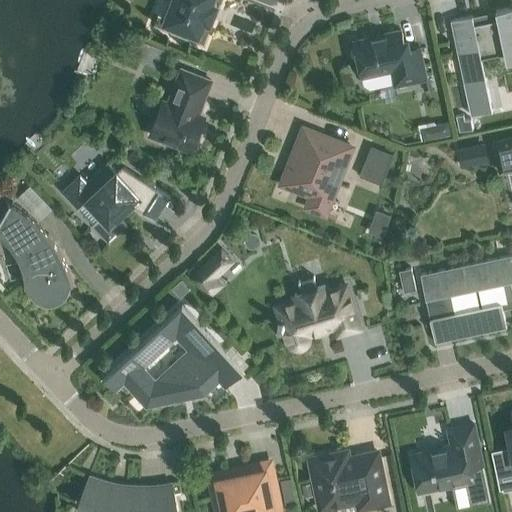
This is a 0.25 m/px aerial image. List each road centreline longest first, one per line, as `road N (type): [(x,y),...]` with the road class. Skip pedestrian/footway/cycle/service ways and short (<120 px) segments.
road 1 (residential): [(51,379),(204,238),(302,25),(377,0)]
road 2 (residential): [(51,379),(99,429),(154,437),(511,360)]
